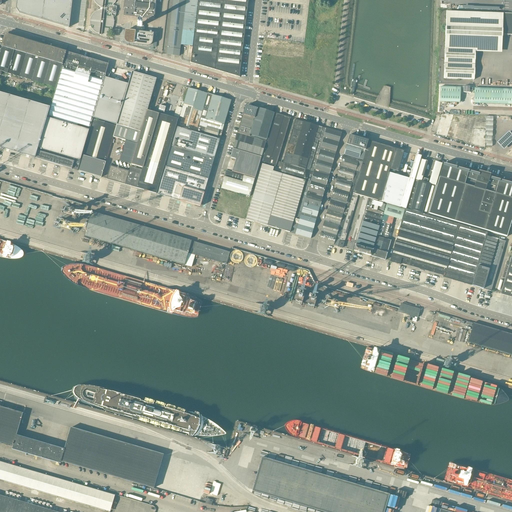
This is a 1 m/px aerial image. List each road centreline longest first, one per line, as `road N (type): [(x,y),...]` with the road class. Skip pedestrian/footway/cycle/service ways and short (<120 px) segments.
road 1 (unknown): [(454,352),(0,220)]
road 2 (unclassified): [(240,91),(5,23)]
road 3 (unclassified): [(511,321),(308,257)]
road 4 (unclassified): [(202,225),(0,167)]
road 5 (unclassified): [(195,511),(0,453)]
road 6 (unclassified): [(511,170),(349,123)]
road 7 (unclassified): [(349,123),(308,257)]
road 8 (unclassified): [(202,225),(240,91)]
